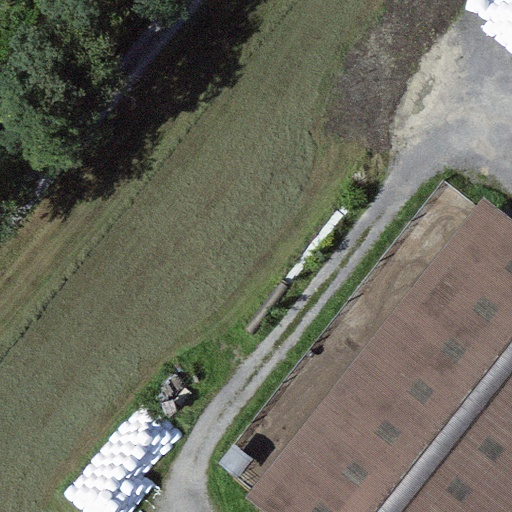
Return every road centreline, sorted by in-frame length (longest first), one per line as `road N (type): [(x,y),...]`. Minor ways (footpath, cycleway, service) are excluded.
road 1 (track): [(194,511),(193,477),(239,385),(441,139),(511,191)]
road 2 (track): [(0,215),(186,0)]
